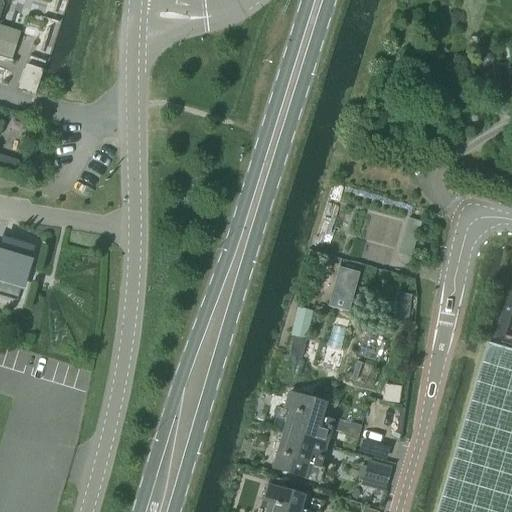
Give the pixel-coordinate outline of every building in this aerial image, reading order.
[(0,0),(0,54),(11,58),(19,32),(0,25),(0,8),(2,0),(0,0)] [(0,296),(17,301),(32,247),(3,239),(0,247),(0,296)] [(305,340),(292,337),(288,356),(301,359),(305,340)] [(511,511),(511,350),(487,343),(437,511),(511,511)] [(290,407),(283,430),(326,442),(329,431),(332,420),(322,417),(325,404),(289,393),(285,406),(290,407)] [(360,429),(332,420),(329,431),(356,439),(360,429)] [(326,442),(283,430),(272,468),(303,477),(308,462),(319,465),(326,442)] [(384,492),(391,468),(367,461),(360,485),(384,492)] [(267,511),(320,511),(323,502),(267,485),(262,499),(271,502),(267,511)]
